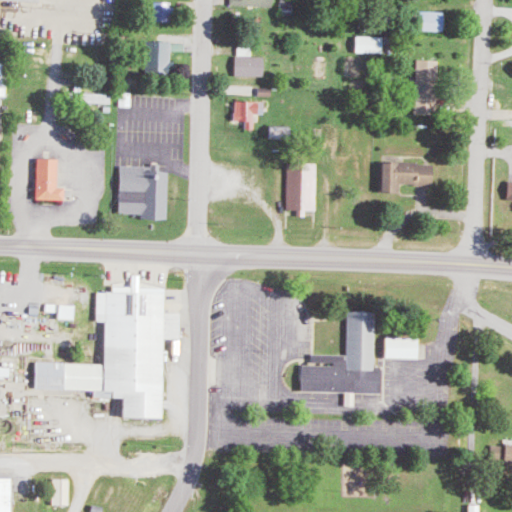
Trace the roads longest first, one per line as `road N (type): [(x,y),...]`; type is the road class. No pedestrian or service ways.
road 1 (secondary): [(511,268),(0,248)]
road 2 (residential): [(459,301),(474,216),(482,0)]
road 3 (residential): [(198,255),(195,458),(172,511)]
road 4 (residential): [(198,255),(206,0)]
